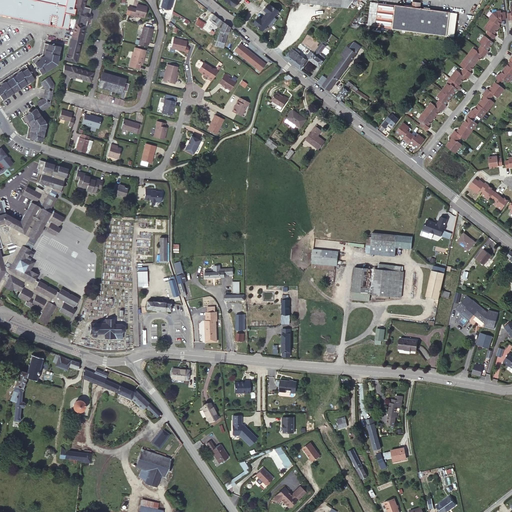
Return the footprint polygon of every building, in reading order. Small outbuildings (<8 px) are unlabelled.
[(0,0),(0,14),(27,21),(61,28),(63,18),(64,14),(66,0),(0,0)] [(66,0),(64,14),(63,18),(70,20),(76,21),(77,16),(76,16),(76,12),(76,8),(75,8),(76,0),(66,0)] [(76,0),(75,8),(76,8),(83,10),(84,6),(85,0),(76,0)] [(172,0),(162,0),(161,7),(170,9),(172,0)] [(447,37),(450,13),(420,9),(421,3),(413,2),(412,8),(395,5),(395,6),(392,29),(447,37)] [(378,3),(375,27),(392,29),(395,6),(378,3)] [(130,15),(134,17),(134,15),(138,16),(144,17),(147,7),(137,4),(136,9),(132,8),(130,15)] [(269,4),(264,10),(267,13),(265,16),(274,24),(277,19),(274,17),(279,11),(272,6),(272,7),(269,4)] [(76,23),(79,24),(81,17),(82,17),(84,20),(87,21),(90,20),(91,16),(90,13),(86,12),(83,14),(82,14),(83,10),(76,8),(76,12),(76,16),(77,16),(76,21),(76,23)] [(489,18),(491,20),(499,26),(502,22),(502,19),(505,19),(504,12),(501,12),(501,11),(496,12),(496,13),(493,13),(489,18)] [(222,21),(213,14),(209,20),(218,27),(222,21)] [(259,17),(254,23),(257,26),(263,31),(268,25),(271,27),(274,24),(265,16),(262,19),(259,17)] [(79,24),(85,25),(86,25),(87,24),(87,21),(84,20),(82,17),(81,17),(79,24)] [(68,29),(70,20),(63,18),(61,28),(68,29)] [(213,35),(214,32),(204,26),(205,24),(198,19),(195,23),(213,35)] [(499,26),(491,20),(484,28),(488,31),(486,34),(493,39),(495,36),(494,35),(500,27),(499,26)] [(226,36),(230,27),(224,22),(219,32),(216,43),(223,47),(226,36)] [(75,62),(85,25),(79,24),(76,23),(72,39),(67,55),(66,55),(65,60),(75,62)] [(86,25),(85,25),(75,62),(77,63),(82,43),(87,26),(86,25)] [(140,40),(148,42),(149,43),(153,29),(143,27),(140,39),(140,40)] [(473,48),(466,57),(475,64),(481,56),(483,57),(488,51),(487,50),(493,42),(484,35),(479,42),(482,44),(477,51),(473,48)] [(187,41),(174,37),(171,48),(184,51),(187,41)] [(259,71),(265,63),(240,42),(233,50),(259,71)] [(347,46),(356,53),(361,47),(354,42),(347,46)] [(45,44),(42,54),(38,57),(40,60),(46,56),(49,45),(45,44)] [(40,60),(38,57),(37,56),(32,60),(34,63),(36,66),(36,69),(37,71),(40,72),(42,74),(57,65),(60,47),(49,45),(46,56),(40,60)] [(343,57),(324,84),(322,86),(329,91),(356,53),(347,46),(341,55),(343,57)] [(291,49),(285,57),(300,69),(307,61),(298,54),(300,52),(294,47),(291,49)] [(135,48),(134,52),(132,58),(131,58),(129,66),(139,69),(140,64),(142,65),(145,50),(135,48)] [(318,48),(309,59),(319,66),(325,58),(320,54),(322,51),(318,48)] [(475,64),(466,57),(460,65),(463,68),(461,71),(468,76),(471,73),(469,72),(475,64)] [(430,64),(424,59),(421,63),(427,68),(430,64)] [(212,79),(218,70),(214,68),(214,69),(203,62),(198,70),(201,72),(209,77),(212,79)] [(175,75),(177,70),(178,66),(167,63),(163,79),(175,83),(177,75),(175,75)] [(19,68),(20,69),(22,72),(0,87),(0,95),(0,96),(3,100),(34,79),(27,69),(28,69),(25,65),(19,68)] [(71,67),(65,65),(63,74),(69,75),(71,67)] [(72,67),(71,67),(69,75),(69,76),(90,82),(93,73),(72,67)] [(511,76),(511,74),(504,68),(499,75),(498,74),(495,78),(501,82),(504,79),(507,82),(511,76)] [(20,69),(0,82),(0,87),(22,72),(20,69)] [(468,76),(461,71),(460,73),(456,70),(449,78),(453,81),(458,85),(464,78),(466,79),(468,76)] [(126,79),(102,71),(100,78),(99,78),(99,79),(98,80),(99,81),(98,87),(122,94),(123,91),(127,92),(129,84),(125,82),(126,79)] [(228,75),(224,73),(219,82),(222,84),(229,90),(235,81),(227,76),(228,75)] [(45,94),(52,96),(52,92),(49,91),(50,88),(53,89),(54,85),(49,77),(41,83),(46,90),(45,94)] [(458,85),(453,81),(450,86),(447,84),(441,90),(450,97),(456,89),(458,90),(460,87),(458,85)] [(349,82),(344,87),(349,91),(351,89),(356,92),(355,92),(367,100),(368,98),(357,90),(358,89),(354,85),(353,86),(349,82)] [(487,88),(484,91),(491,97),(493,95),(497,98),(504,89),(495,82),(488,90),(487,88)] [(344,87),(336,97),(341,101),(349,91),(344,87)] [(450,97),(441,90),(436,97),(439,99),(436,103),(443,109),(446,106),(445,105),(450,97)] [(491,97),(484,91),(482,95),(484,96),(478,104),(487,111),(493,103),(489,99),(491,97)] [(272,100),(278,105),(282,107),(288,99),(284,96),(283,97),(277,93),(272,100)] [(51,100),(52,96),(45,94),(44,98),(37,103),(42,111),(50,106),(50,103),(47,102),(47,99),(51,100)] [(249,102),(240,97),(238,101),(237,100),(232,111),(241,115),(246,106),(247,106),(249,102)] [(172,99),(165,98),(163,102),(165,102),(162,111),(172,114),(174,104),(171,103),(172,99)] [(443,109),(436,103),(434,106),(430,103),(424,111),(433,118),(439,110),(441,112),(443,109)] [(487,111),(478,104),(472,111),(471,110),(469,113),(474,117),(476,114),(481,118),(487,111)] [(25,123),(28,127),(30,125),(31,125),(32,126),(29,138),(41,141),(45,123),(35,108),(33,109),(30,109),(28,110),(27,113),(23,116),(20,117),(24,123),(25,123)] [(68,125),(72,126),(74,118),(70,117),(72,113),(61,110),(59,118),(69,121),(68,125)] [(306,120),(293,110),(287,118),(300,128),(306,120)] [(433,118),(424,111),(417,119),(421,123),(419,125),(426,131),(428,128),(427,126),(433,118)] [(474,117),(469,113),(466,116),(468,117),(462,124),(471,131),(476,123),(472,120),(474,117)] [(95,117),(95,115),(90,114),(87,125),(99,128),(101,119),(95,117)] [(223,119),(214,114),(207,129),(216,133),(223,119)] [(392,119),(389,117),(382,126),(385,128),(392,119)] [(139,124),(123,119),(121,129),(136,133),(139,124)] [(287,119),(285,122),(293,127),(295,125),(287,119)] [(166,122),(157,120),(156,124),(157,124),(154,136),(164,139),(167,127),(165,126),(166,122)] [(408,128),(402,122),(395,131),(403,137),(402,138),(408,143),(409,142),(417,148),(424,139),(417,134),(415,137),(406,130),(408,128)] [(471,131),(462,124),(455,133),(453,131),(451,134),(458,140),(460,138),(464,140),(471,131)] [(322,131),(316,126),(305,139),(318,149),(325,141),(318,135),(322,131)] [(88,140),(89,136),(82,134),(81,138),(79,138),(76,150),(85,153),(89,141),(88,140)] [(458,140),(451,134),(449,137),(451,138),(445,146),(454,153),(460,145),(456,142),(458,140)] [(192,136),(189,141),(187,146),(184,150),(192,154),(200,140),(192,136)] [(267,141),(276,148),(279,145),(269,138),(267,141)] [(276,148),(267,141),(265,144),(274,150),(276,148)] [(155,146),(146,143),(141,160),(151,162),(155,146)] [(115,147),(115,146),(111,144),(108,155),(118,159),(121,148),(118,147),(115,147)] [(0,148),(0,163),(3,167),(4,167),(4,168),(5,168),(6,168),(6,167),(7,167),(11,163),(8,160),(9,159),(7,157),(6,158),(4,155),(5,155),(0,148)] [(294,152),(291,149),(285,156),(288,159),(294,152)] [(496,156),(488,157),(489,168),(494,167),(494,166),(502,165),(501,158),(497,159),(496,156)] [(49,193),(55,196),(56,193),(58,193),(59,193),(67,168),(58,165),(54,164),(39,159),(37,168),(39,169),(37,173),(41,174),(39,183),(45,185),(42,190),(45,191),(44,193),(48,195),(49,193)] [(84,175),(85,173),(77,171),(75,179),(78,180),(77,186),(86,189),(89,179),(90,177),(87,176),(84,175)] [(482,191),(487,185),(484,183),(479,179),(478,181),(474,178),(468,186),(477,193),(480,189),(482,191)] [(89,179),(86,189),(86,190),(95,193),(97,188),(100,189),(103,181),(96,179),(95,180),(92,180),(89,179)] [(124,186),(121,185),(120,186),(118,185),(115,185),(112,195),(116,196),(116,195),(120,196),(120,195),(125,196),(127,188),(123,187),(124,186)] [(492,188),(487,185),(482,191),(481,194),(487,199),(490,197),(496,202),(494,204),(500,209),(507,200),(503,197),(503,198),(491,189),(492,188)] [(52,314),(57,306),(48,301),(50,298),(52,299),(56,291),(57,291),(49,286),(48,286),(47,286),(47,285),(39,280),(38,282),(34,280),(37,275),(37,274),(31,271),(29,271),(26,276),(16,270),(14,265),(20,254),(23,255),(24,255),(26,250),(26,249),(21,246),(27,236),(29,237),(35,240),(44,224),(48,227),(46,230),(56,236),(60,228),(57,226),(58,224),(59,225),(64,217),(50,210),(57,198),(55,196),(49,193),(48,195),(44,193),(45,191),(42,190),(37,187),(34,191),(27,186),(22,194),(32,200),(20,221),(5,213),(2,200),(0,200),(0,279),(1,278),(3,275),(7,277),(5,280),(7,281),(4,287),(12,291),(14,288),(20,292),(18,296),(26,301),(32,305),(40,309),(40,311),(41,314),(38,319),(47,324),(51,316),(50,316),(52,314)] [(153,188),(146,187),(145,200),(151,200),(151,201),(161,202),(162,191),(153,191),(153,188)] [(443,230),(447,220),(440,217),(437,224),(427,221),(425,225),(422,231),(429,234),(429,232),(440,237),(441,236),(444,237),(446,231),(443,230)] [(94,254),(96,227),(85,226),(85,237),(80,237),(77,274),(86,275),(86,269),(91,269),(91,263),(97,264),(97,254),(94,254)] [(411,248),(413,236),(372,232),(370,254),(395,256),(396,247),(411,248)] [(475,242),(464,233),(458,241),(468,250),(475,242)] [(24,246),(29,237),(27,236),(21,246),(26,249),(26,250),(24,255),(23,255),(31,260),(34,253),(35,252),(24,246)] [(338,251),(313,249),(312,263),(337,265),(338,251)] [(492,255),(484,249),(477,259),(484,265),(492,255)] [(29,271),(32,266),(34,262),(31,260),(23,255),(20,254),(14,265),(16,270),(26,276),(29,271)] [(175,263),(178,275),(184,274),(180,261),(175,263)] [(37,274),(37,275),(40,270),(32,266),(29,271),(31,271),(37,274)] [(214,266),(214,267),(214,269),(212,269),(205,270),(205,278),(225,277),(228,277),(228,275),(233,275),(232,268),(220,269),(220,266),(214,266)] [(355,267),(353,291),(370,293),(370,294),(402,297),(404,272),(401,272),(378,269),(373,269),(355,267)] [(445,273),(444,273),(432,270),(426,297),(439,299),(445,273)] [(137,272),(138,284),(143,284),(147,284),(147,271),(137,272)] [(178,275),(177,276),(179,283),(182,283),(187,281),(185,274),(184,274),(178,275)] [(174,296),(179,295),(175,280),(172,280),(169,280),(174,296)] [(500,285),(496,283),(490,296),(495,297),(500,285)] [(59,293),(56,291),(52,299),(50,298),(48,301),(57,306),(60,308),(59,311),(71,318),(76,309),(72,307),(73,305),(74,306),(79,298),(71,294),(69,293),(61,288),(59,293)] [(370,293),(353,291),(352,299),(369,301),(370,294),(370,293)] [(455,291),(452,301),(458,303),(460,293),(455,291)] [(471,302),(465,297),(456,309),(461,314),(459,316),(461,318),(457,323),(463,327),(474,315),(485,324),(484,326),(494,329),(499,313),(489,310),(488,313),(472,300),(471,302)] [(152,302),(147,301),(146,309),(152,309),(152,310),(164,311),(165,311),(170,311),(170,304),(165,303),(165,302),(153,301),(152,302)] [(207,312),(206,312),(206,321),(205,321),(205,328),(206,328),(206,330),(205,330),(206,341),(217,341),(216,321),(217,321),(217,312),(216,312),(207,312)] [(245,315),(243,315),(236,315),(236,330),(245,330),(245,315)] [(102,323),(90,323),(90,333),(92,333),(92,336),(93,337),(96,337),(97,336),(97,333),(105,333),(105,339),(122,338),(122,333),(125,331),(125,326),(121,324),(118,324),(118,320),(114,320),(114,319),(106,319),(106,320),(102,320),(102,323)] [(290,329),(282,329),(282,356),(290,356),(290,329)] [(382,341),(383,329),(376,329),(375,340),(381,341),(382,341)] [(480,332),(476,344),(488,348),(492,336),(480,332)] [(244,334),(237,333),(236,340),(244,341),(244,334)] [(418,340),(400,338),(399,348),(416,351),(418,340)] [(511,353),(509,352),(502,363),(508,367),(508,366),(511,368),(511,353)] [(32,355),(27,372),(26,377),(26,378),(36,381),(38,375),(40,371),(39,370),(43,358),(32,355)] [(72,359),(59,355),(56,363),(55,365),(68,370),(69,366),(72,359)] [(79,362),(72,359),(69,366),(79,370),(79,369),(78,369),(79,362)] [(483,366),(475,364),(472,373),(480,376),(483,366)] [(94,373),(84,369),(82,378),(83,378),(91,382),(91,381),(94,373)] [(95,373),(94,373),(91,381),(91,382),(116,392),(119,385),(106,379),(108,373),(96,369),(95,373)] [(176,370),(176,369),(173,369),(172,378),(184,379),(184,378),(188,378),(189,370),(180,369),(180,371),(176,370)] [(27,372),(20,370),(15,385),(23,388),(26,378),(26,377),(27,372)] [(296,381),(280,379),(280,380),(277,380),(276,381),(276,384),(277,385),(280,385),(279,390),(295,392),(296,381)] [(245,382),(235,382),(235,392),(245,392),(246,393),(250,392),(250,380),(245,380),(245,382)] [(23,388),(15,385),(10,400),(15,402),(16,402),(22,401),(23,388)] [(135,392),(119,385),(116,392),(132,399),(142,409),(144,407),(146,409),(148,407),(158,417),(161,414),(135,389),(135,392)] [(397,403),(398,400),(391,399),(387,424),(394,425),(396,412),(399,412),(400,409),(401,409),(402,403),(400,403),(397,403)] [(76,400),(73,404),(74,409),(78,412),(83,411),(85,408),(85,403),(81,400),(76,400)] [(22,401),(16,402),(14,420),(19,421),(21,407),(23,407),(24,407),(24,406),(25,404),(25,403),(24,402),(24,401),(22,401)] [(210,403),(204,406),(206,410),(204,411),(209,422),(217,417),(210,403)] [(241,415),(232,415),(232,419),(233,419),(233,424),(232,424),(232,433),(234,434),(239,434),(250,445),(257,437),(246,426),(245,427),(241,424),(241,422),(241,415)] [(294,417),(282,416),(282,425),(283,425),(283,431),(284,432),(294,432),(294,417)] [(374,424),(367,425),(374,450),(381,448),(376,430),(374,424)] [(169,434),(163,429),(153,442),(159,447),(169,434)] [(310,442),(302,447),(311,461),(319,456),(310,442)] [(220,444),(211,450),(215,457),(219,462),(228,457),(220,444)] [(406,458),(404,448),(391,450),(391,452),(384,453),(384,459),(388,458),(389,462),(406,458)] [(161,475),(165,476),(171,458),(142,449),(136,466),(142,468),(140,475),(145,480),(145,483),(157,487),(161,475)] [(353,449),(348,452),(356,468),(357,468),(362,478),(366,476),(361,465),(362,465),(353,449)] [(80,460),(80,461),(91,462),(92,454),(66,451),(66,459),(78,460),(80,460)] [(382,469),(387,467),(381,453),(376,455),(382,469)] [(239,462),(245,471),(224,483),(227,489),(236,484),(234,481),(249,472),(247,468),(249,467),(244,459),(239,462)] [(261,467),(254,474),(264,484),(271,477),(261,467)] [(283,487),(273,496),(277,501),(279,499),(287,507),(294,499),(293,498),(294,497),(297,499),(304,492),(299,486),(290,495),(283,487)] [(449,496),(436,506),(440,511),(445,511),(455,505),(449,496)] [(142,499),(140,505),(157,508),(158,503),(142,499)] [(398,511),(394,499),(384,502),(388,511),(398,511)]
